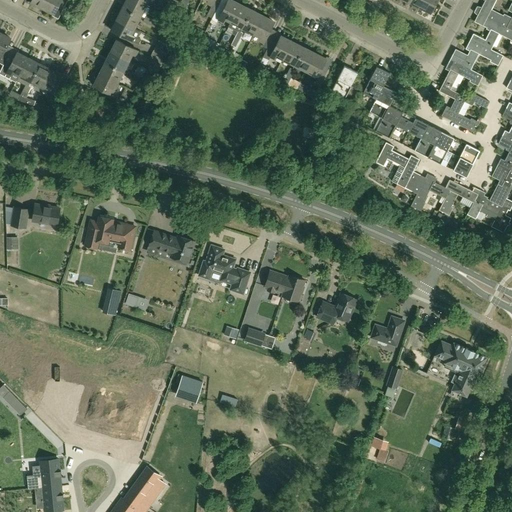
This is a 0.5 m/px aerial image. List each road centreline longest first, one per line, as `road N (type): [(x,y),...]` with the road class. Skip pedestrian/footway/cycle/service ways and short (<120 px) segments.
road 1 (unclassified): [(301,203),(154,164),(0,138)]
road 2 (residential): [(0,164),(208,204),(289,238)]
road 3 (unclassified): [(511,360),(465,511)]
road 4 (unclassified): [(440,262),(301,203)]
road 5 (residential): [(381,137),(470,182),(488,145),(481,141)]
road 6 (residential): [(431,66),(299,0)]
road 7 (residential): [(103,0),(79,33),(60,35),(0,4)]
road 8 (residential): [(481,141),(412,107),(431,66)]
